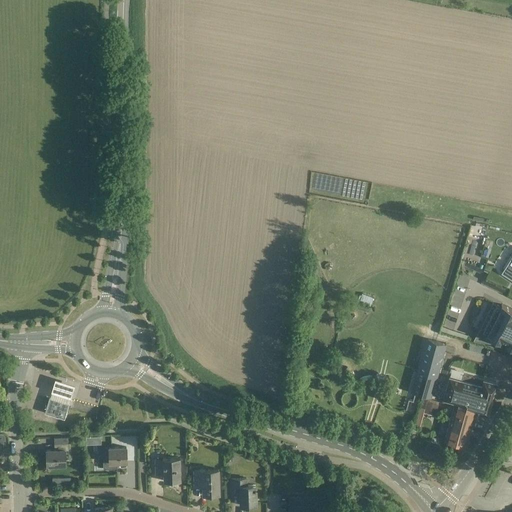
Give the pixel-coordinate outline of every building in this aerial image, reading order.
[(511,255),(501,273),(511,279),(511,255)] [(359,293),(357,301),(370,305),(373,297),(359,293)] [(492,302),(473,342),(496,349),(500,342),(511,348),(511,309),(509,308),(501,304),(500,306),(492,302)] [(411,391),(408,400),(413,402),(416,392),(431,397),(443,355),(446,344),(443,343),(428,339),(423,359),(420,358),(413,382),(411,391)] [(481,356),(489,357),(490,348),(482,347),(481,356)] [(53,373),(52,378),(72,382),(73,377),(53,373)] [(449,376),(442,399),(455,403),(454,405),(476,411),(488,414),(497,383),(496,382),(495,382),(463,373),(461,379),(450,376),(449,376)] [(50,397),(68,403),(73,388),(55,382),(50,397)] [(67,406),(49,400),(44,416),(63,421),(67,406)] [(426,401),(425,408),(437,411),(438,404),(426,401)] [(454,406),(444,440),(466,446),(476,412),(476,411),(454,405),(454,406)] [(85,444),(100,444),(100,435),(85,436),(85,444)] [(47,465),(65,464),(64,450),(68,450),(68,443),(54,443),(54,449),(46,450),(47,465)] [(102,455),(103,462),(103,469),(117,468),(116,462),(126,462),(126,447),(109,448),(102,449),(102,455)] [(181,480),(180,458),(155,459),(155,475),(164,474),(164,481),(181,480)] [(218,469),(195,470),(195,471),(195,483),(202,483),(203,494),(219,494),(218,470),(218,469)] [(246,485),(246,478),(231,478),(231,493),(240,493),(240,506),(255,505),(255,499),(256,499),(256,487),(255,487),(255,485),(246,485)] [(289,510),(291,510),(291,511),(307,511),(325,511),(325,497),(289,498),(289,510)]
